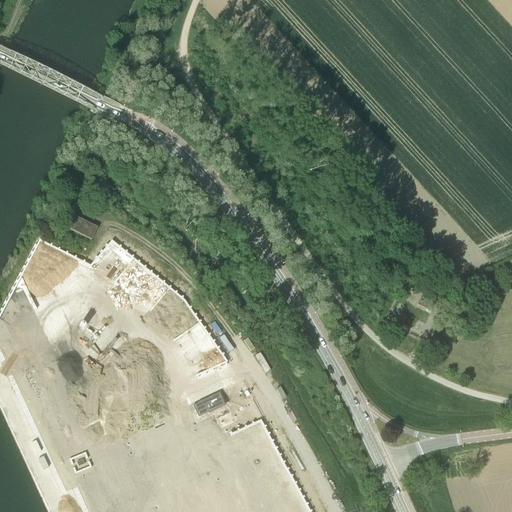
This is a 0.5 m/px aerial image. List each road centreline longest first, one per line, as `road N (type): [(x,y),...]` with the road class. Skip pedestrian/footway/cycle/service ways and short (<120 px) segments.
road 1 (tertiary): [(381,466),(307,322),(190,165),(134,121),(0,54)]
road 2 (track): [(511,401),(424,372),(357,317),(187,73)]
road 3 (unclassified): [(336,511),(298,434),(213,305),(117,214)]
road 4 (tertiary): [(381,466),(428,445),(511,432)]
